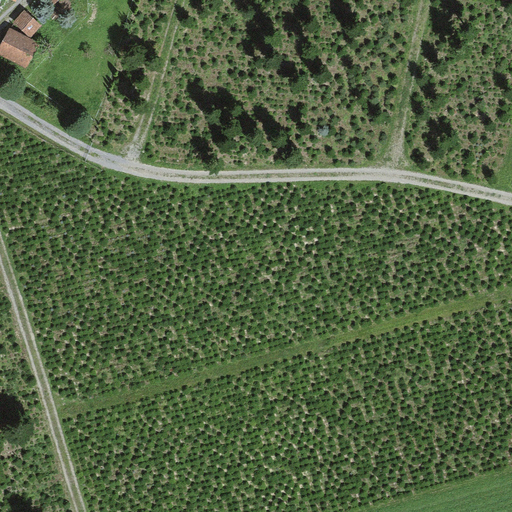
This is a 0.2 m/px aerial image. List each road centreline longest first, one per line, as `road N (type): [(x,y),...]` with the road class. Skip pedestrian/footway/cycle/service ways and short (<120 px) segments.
road 1 (track): [(0,102),(89,157),(184,180),(386,173)]
road 2 (track): [(0,250),(75,511)]
road 3 (track): [(386,173),(424,0)]
road 4 (track): [(127,168),(181,0)]
road 5 (track): [(386,173),(511,202)]
